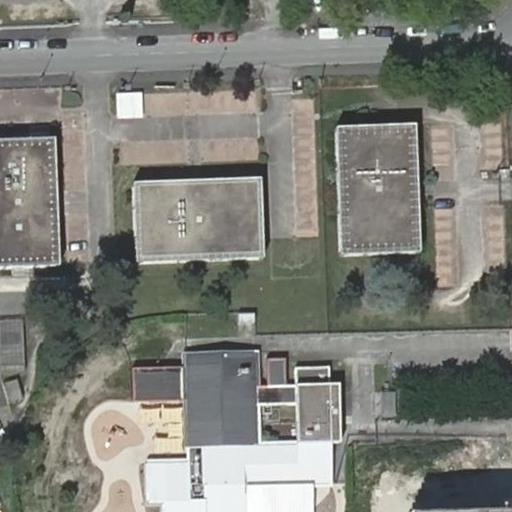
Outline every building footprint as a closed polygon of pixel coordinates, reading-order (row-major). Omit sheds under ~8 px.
[(142,92),(115,92),(115,118),(142,118),(142,92)] [(332,129),(338,257),(418,253),(415,189),(412,126),(332,129)] [(0,270),(57,268),(54,204),(52,140),(0,142),(0,270)] [(194,182),(130,185),(134,265),(261,260),(258,180),(194,182)] [(0,338),(0,371),(41,372),(41,339),(0,338)] [(256,406),(256,388),(256,380),(256,353),(184,355),(185,368),(185,402),(187,463),(147,464),(148,504),(163,505),(162,511),(244,511),(244,488),(331,485),(330,444),(298,445),(258,445),(256,406)] [(284,361),(266,361),(267,388),(285,387),(284,361)] [(185,368),(132,369),(132,403),(185,402),(185,368)] [(267,388),(256,388),(256,406),(296,404),(298,445),(330,444),(340,444),(338,386),(329,386),(328,369),(296,369),(296,387),(285,387),(267,388)]
